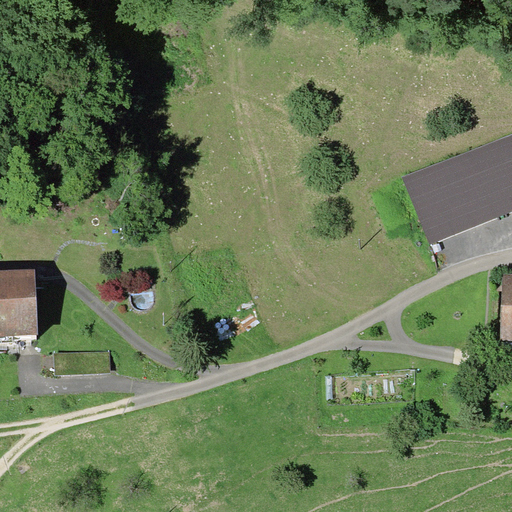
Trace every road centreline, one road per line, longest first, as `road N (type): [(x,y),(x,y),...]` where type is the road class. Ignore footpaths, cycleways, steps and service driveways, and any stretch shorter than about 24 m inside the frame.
road 1 (unclassified): [(511,263),(443,284),(299,357),(142,406)]
road 2 (track): [(142,406),(0,435)]
